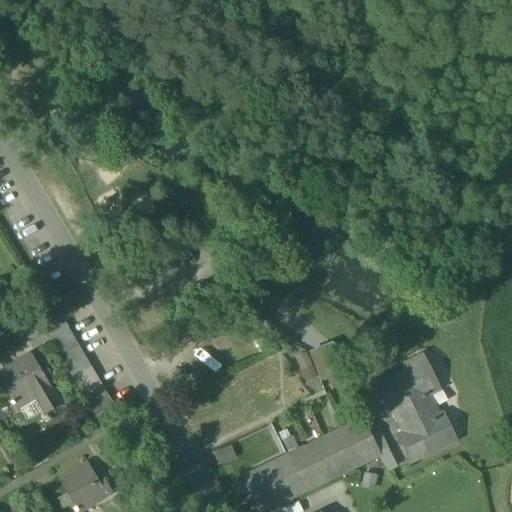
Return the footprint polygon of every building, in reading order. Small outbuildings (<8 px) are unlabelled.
[(43,330),(49,340),(68,328),(62,318),(43,330)] [(49,340),(43,330),(38,322),(22,332),(32,350),(49,340)] [(49,340),(55,350),(74,338),(68,328),(49,340)] [(55,350),(60,359),(80,348),(74,338),(55,350)] [(332,343),(309,353),(321,381),(359,366),(332,343)] [(60,359),(66,369),(86,358),(80,348),(60,359)] [(19,410),(36,400),(45,395),(35,376),(40,373),(38,371),(30,356),(0,374),(0,381),(12,402),(10,404),(11,406),(14,405),(17,411),(19,410)] [(66,369),(72,379),(91,368),(86,358),(66,369)] [(402,438),(412,459),(451,440),(440,419),(436,421),(423,394),(433,389),(419,360),(401,368),(403,372),(376,385),(388,410),(394,407),(408,435),(402,438)] [(44,367),(38,371),(40,373),(35,376),(45,395),(36,400),(43,412),(44,414),(59,405),(44,379),(47,373),(44,367)] [(72,379),(78,389),(97,377),(91,368),(72,379)] [(103,387),(97,377),(78,389),(84,399),(89,409),(109,397),(103,387)] [(89,409),(95,418),(115,407),(109,397),(89,409)] [(36,400),(19,410),(26,422),(43,412),(36,400)] [(252,495),(259,510),(296,493),(376,454),(368,439),(361,424),(282,463),(245,481),(252,495)] [(73,504),(77,511),(78,511),(111,493),(104,480),(98,483),(87,465),(60,481),(67,494),(73,504)] [(73,504),(67,494),(56,500),(63,511),(73,504)]
